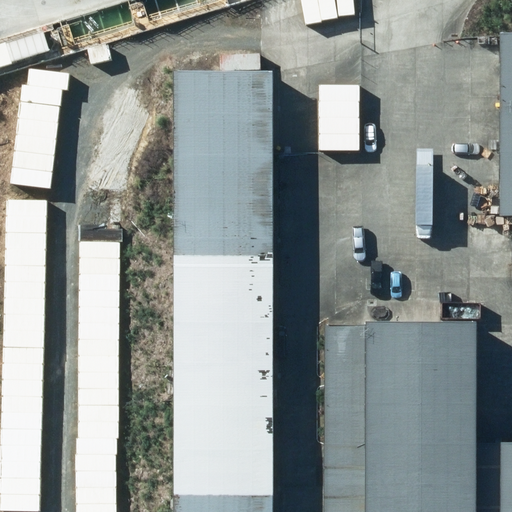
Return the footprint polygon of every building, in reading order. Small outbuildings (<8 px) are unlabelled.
[(69,0),(52,0),(61,28),(76,23),(69,0)] [(337,0),(228,0),(229,25),(338,23),(337,0)] [(511,36),(498,36),(499,219),(511,219),(511,282),(511,36)] [(221,55),(221,72),(261,72),(261,56),(221,55)] [(169,511),(271,511),(272,77),(170,77),(169,511)] [(63,107),(21,103),(14,187),(55,191),(63,107)] [(99,218),(98,243),(81,243),(76,490),(120,491),(125,243),(114,243),(114,218),(99,218)] [(46,226),(5,226),(5,241),(46,241),(46,226)] [(47,245),(5,245),(6,261),(47,261),(47,245)] [(325,327),(324,511),(511,511),(511,449),(475,450),(475,328),(325,327)] [(10,423),(50,424),(51,408),(11,407),(10,423)]
